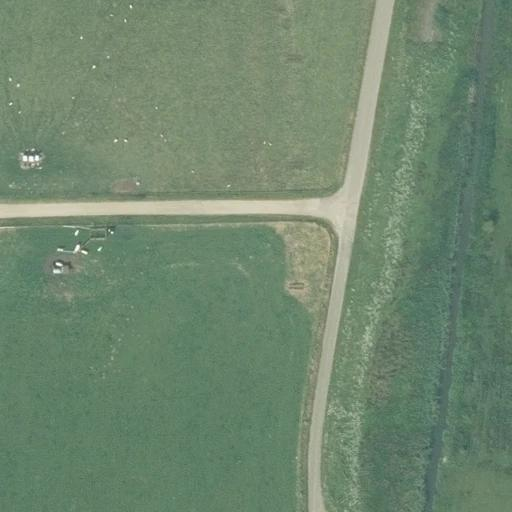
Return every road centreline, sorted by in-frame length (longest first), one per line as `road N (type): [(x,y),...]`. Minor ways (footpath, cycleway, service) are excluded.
road 1 (unclassified): [(313,511),(314,436),(384,0)]
road 2 (track): [(349,206),(0,212)]
